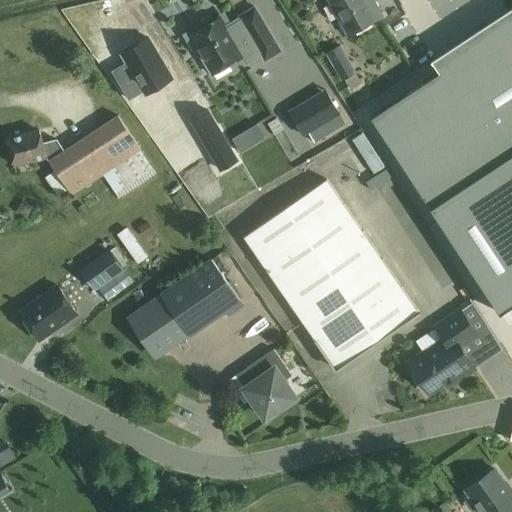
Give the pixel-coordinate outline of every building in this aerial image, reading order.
[(329,0),(349,35),(382,17),(373,0),(329,0)] [(199,26),(184,35),(193,49),(196,47),(208,66),(222,57),(228,67),(242,59),(246,65),(261,56),(264,61),(282,51),(255,7),(239,16),(240,18),(227,26),(221,17),(201,29),(199,26)] [(511,23),(426,80),(371,117),(500,313),(511,305),(511,23)] [(148,92),(176,76),(152,36),(139,43),(137,39),(125,47),(127,51),(124,52),(129,61),(116,69),(132,97),(146,88),(148,92)] [(356,100),(368,93),(342,45),(326,53),(341,81),(345,79),(356,100)] [(333,99),(318,109),(311,98),(289,111),(304,135),(308,132),(340,112),(333,99)] [(237,153),(207,105),(193,113),(222,162),(237,153)] [(340,112),(308,132),(315,142),(347,123),(340,112)] [(39,131),(8,139),(14,165),(46,157),(49,160),(48,160),(72,195),(103,174),(104,174),(141,150),(141,149),(118,114),(64,150),(57,140),(43,144),(39,131)] [(274,116),(265,121),(274,137),(283,131),(274,116)] [(265,138),(258,125),(233,139),(241,152),(265,138)] [(360,162),(372,178),(384,170),(372,153),(360,162)] [(337,369),(419,312),(327,179),(245,236),(337,369)] [(92,190),(78,196),(83,208),(97,202),(92,190)] [(27,203),(20,205),(17,211),(27,217),(33,207),(27,203)] [(110,249),(80,269),(94,289),(123,269),(110,249)] [(212,259),(162,293),(163,296),(140,311),(142,315),(128,324),(151,358),(189,332),(189,334),(240,299),(212,259)] [(58,285),(20,311),(39,339),(77,313),(58,285)] [(239,311),(251,333),(262,327),(255,314),(261,311),(256,302),(239,311)] [(486,327),(471,303),(464,308),(480,331),(486,327)] [(461,310),(436,326),(444,339),(409,362),(414,370),(412,372),(415,382),(423,389),(426,387),(429,392),(444,382),(447,386),(475,367),(461,346),(478,336),(461,310)] [(183,340),(192,362),(205,356),(196,334),(183,340)] [(245,388),(266,417),(295,397),(284,380),(292,375),(274,348),(247,367),(256,380),(245,388)] [(0,447),(0,469),(15,463),(7,444),(0,447)] [(511,511),(511,491),(495,468),(466,489),(469,495),(467,496),(467,499),(474,509),(477,510),(479,508),(482,511),(511,511)]
